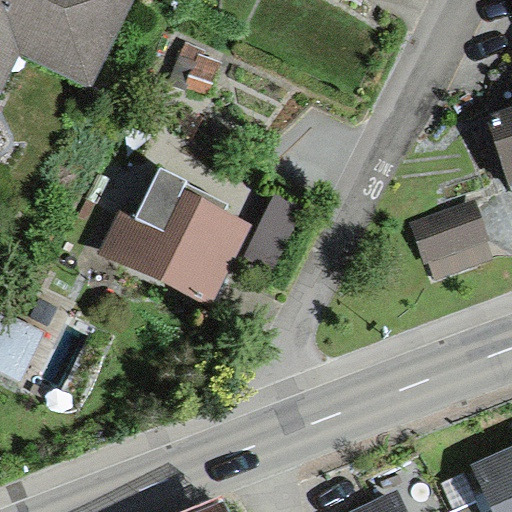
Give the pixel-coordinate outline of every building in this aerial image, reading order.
[(128,0),(0,0),(0,74),(15,47),(84,83),(128,0)] [(511,116),(481,127),(499,184),(511,180),(511,116)] [(241,230),(152,194),(122,267),(210,304),(241,230)] [(461,212),(404,229),(418,275),(475,258),(461,212)] [(0,368),(32,383),(53,336),(6,315),(0,327),(0,368)] [(52,345),(39,381),(82,397),(96,361),(52,345)] [(511,511),(511,463),(479,477),(493,511),(511,511)]
